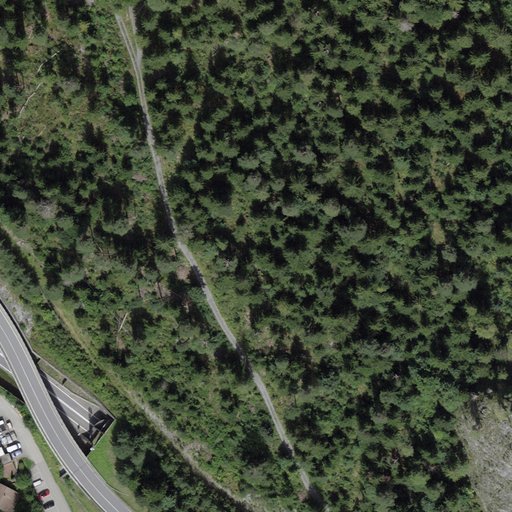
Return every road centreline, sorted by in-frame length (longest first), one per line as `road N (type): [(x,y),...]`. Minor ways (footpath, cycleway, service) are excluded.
road 1 (track): [(137,70),(176,238),(328,511)]
road 2 (track): [(0,226),(123,392),(250,511)]
road 3 (primary): [(237,511),(103,434),(0,354)]
road 4 (tertiary): [(0,326),(61,443),(117,511)]
road 5 (residential): [(64,511),(17,424),(0,409)]
